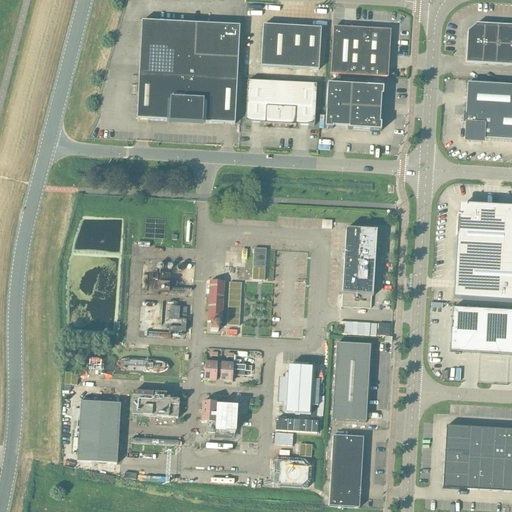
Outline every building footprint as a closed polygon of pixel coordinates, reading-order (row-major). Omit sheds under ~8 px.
[(139,76),(136,120),(169,121),(169,123),(202,125),(202,123),(234,125),(236,81),(239,27),(141,22),(139,76)] [(467,32),(466,44),(482,45),(484,25),(476,24),(467,32)] [(498,25),(497,25),(484,25),(482,45),(497,45),(498,25)] [(511,26),(498,25),(497,45),(510,46),(511,26)] [(321,29),(263,26),(260,67),(318,71),(321,29)] [(349,76),(351,52),(352,29),(333,28),(330,75),(349,76)] [(371,30),(352,29),(351,52),(369,53),(371,30)] [(369,53),(388,54),(390,31),(371,30),(369,53)] [(465,64),(481,65),(482,45),(466,44),(465,64)] [(481,65),(495,65),(497,45),(482,45),(481,65)] [(495,65),(509,66),(510,46),(497,45),(495,65)] [(388,54),(369,53),(351,52),(349,76),(387,78),(388,54)] [(316,85),(247,82),(245,123),(264,124),(264,125),(263,125),(263,126),(295,127),(295,126),(294,126),(294,125),(314,126),(316,85)] [(481,140),(511,141),(511,86),(467,84),(465,115),(462,115),(462,124),(466,124),(465,141),(481,142),(481,140)] [(332,129),(332,127),(348,128),(348,130),(380,132),(381,124),(379,124),(381,96),(382,96),(383,88),(327,85),(324,128),(332,129)] [(456,236),(452,299),(459,300),(511,302),(511,246),(511,247),(511,228),(511,208),(473,206),(466,206),(466,205),(464,205),(464,208),(459,207),(459,217),(456,216),(456,218),(457,218),(457,222),(456,222),(455,236),(456,236)] [(372,297),(376,232),(376,231),(345,230),(346,230),(342,295),(341,295),(372,297)] [(238,268),(237,280),(249,280),(250,268),(238,268)] [(224,283),(210,282),(207,323),(210,323),(210,332),(218,333),(218,324),(221,324),(224,283)] [(242,284),(230,283),(229,295),(241,296),(242,284)] [(169,327),(169,332),(181,333),(186,333),(187,309),(170,308),(170,315),(182,315),(181,328),(169,327)] [(511,312),(452,309),(449,352),(511,355),(511,312)] [(365,423),(368,377),(370,346),(336,344),(332,421),(365,423)] [(217,364),(205,363),(204,381),(216,382),(217,364)] [(221,364),(220,382),(232,383),(232,376),(238,376),(238,372),(245,372),(245,367),(233,366),(233,365),(221,364)] [(76,386),(77,374),(65,373),(64,385),(76,386)] [(166,395),(133,393),(131,417),(177,419),(178,402),(169,401),(169,399),(165,399),(166,395)] [(120,405),(80,402),(77,462),(116,465),(120,405)] [(201,423),(207,424),(216,424),(217,404),(202,403),(201,423)] [(511,492),(511,430),(446,427),(442,489),(511,492)] [(331,467),(361,469),(363,438),(332,437),(331,467)] [(312,446),(300,445),(299,457),(311,458),(312,446)] [(280,462),(278,486),(300,487),(307,482),(308,470),(302,464),(280,462)] [(361,469),(331,467),(329,487),(360,489),(361,469)] [(359,509),(360,489),(329,487),(328,507),(359,509)]
